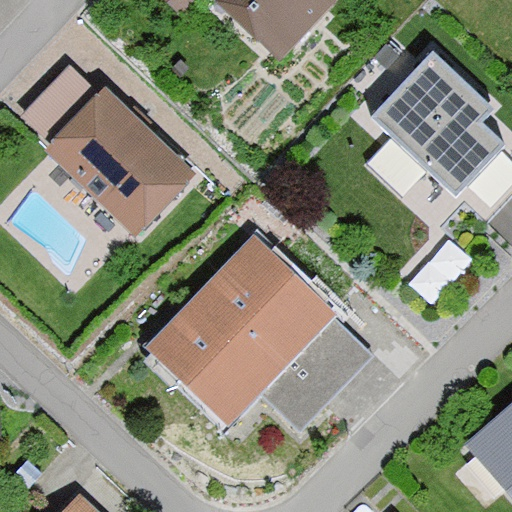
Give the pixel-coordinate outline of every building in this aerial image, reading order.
[(177,0),(185,7),(191,0),(235,0),(281,43),(320,0),(177,0)] [(370,118),(455,198),(504,146),(481,124),(493,111),(485,103),(432,53),(370,118)] [(51,150),(135,231),(187,176),(104,95),(51,150)] [(328,312),(256,242),(152,351),(224,421),(254,390),(299,433),(326,405),(281,362),(328,312)] [(511,421),(477,451),(511,490),(511,489),(511,421)] [(85,511),(75,503),(66,511),(85,511)]
